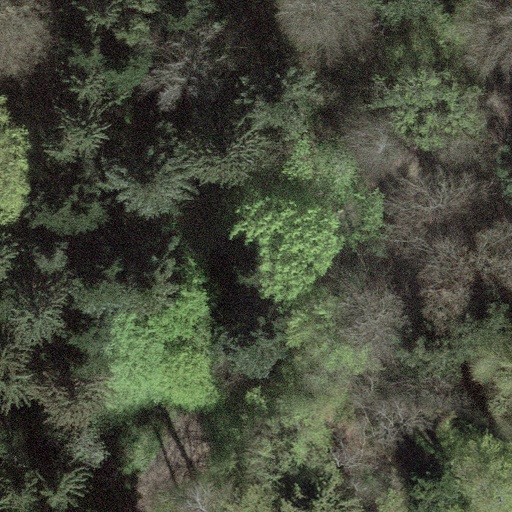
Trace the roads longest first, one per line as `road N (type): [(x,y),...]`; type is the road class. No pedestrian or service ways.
road 1 (track): [(131,511),(324,261),(417,166),(511,89)]
road 2 (track): [(153,482),(236,455),(302,445),(511,464)]
